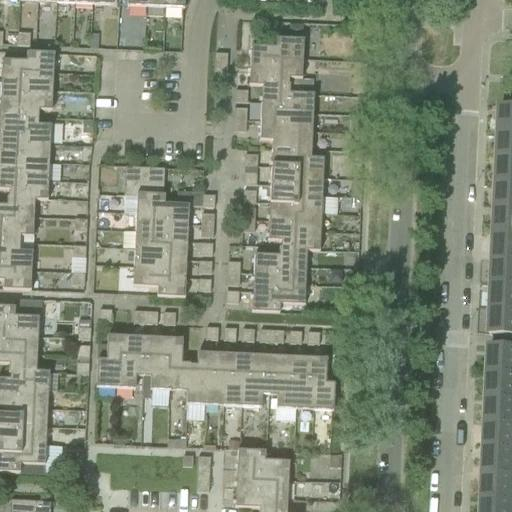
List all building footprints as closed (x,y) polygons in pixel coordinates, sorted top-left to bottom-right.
[(73,0),(73,7),(92,8),(92,0),(73,0)] [(92,0),(92,8),(110,9),(110,0),(92,0)] [(126,0),(126,10),(145,11),(145,0),(126,0)] [(145,0),(145,11),(164,12),(164,0),(145,0)] [(164,0),(164,12),(182,12),(182,0),(164,0)] [(287,29),(286,43),(302,43),(302,30),(287,29)] [(16,49),(28,49),(29,37),(17,36),(16,49)] [(274,62),(301,63),(302,44),(274,43),(274,52),(249,51),(248,70),(273,71),(274,62)] [(0,64),(0,84),(24,85),(25,76),(52,77),(52,58),(25,57),(25,66),(0,64)] [(214,57),(213,68),(225,69),(226,57),(214,57)] [(273,71),(248,70),(247,89),(260,89),(287,91),(288,82),(300,82),(301,63),(274,62),(273,71)] [(225,69),(213,68),(213,80),(225,81),(225,69)] [(24,85),(0,84),(0,102),(23,103),(24,94),(51,95),(52,77),(25,76),(24,85)] [(287,91),(260,89),(259,107),(287,108),(286,114),(311,115),(312,99),(287,98),(287,91)] [(23,103),(0,102),(0,119),(36,121),(37,113),(50,114),(51,95),(24,94),(23,103)] [(246,94),(234,94),(233,106),(246,106),(246,94)] [(287,108),(259,107),(259,124),(286,125),(285,134),(310,135),(311,115),(286,114),(287,108)] [(511,108),(499,108),(497,134),(511,135),(511,108)] [(233,123),(245,124),(246,112),(233,112),(233,123)] [(0,119),(0,137),(21,138),(21,148),(48,149),(49,130),(36,129),(36,121),(0,119)] [(351,120),(351,130),(359,130),(360,120),(351,120)] [(245,124),(233,123),(232,135),(244,136),(245,124)] [(82,124),(81,136),(90,137),(90,124),(82,124)] [(286,125),(259,124),(258,143),(270,144),(270,152),(310,154),(310,135),(285,134),(286,125)] [(511,135),(497,134),(496,160),(511,160),(511,135)] [(21,138),(0,137),(0,155),(21,156),(20,166),(47,167),(48,149),(21,148),(21,138)] [(310,154),(270,152),(269,171),(296,172),(296,181),(321,182),(322,163),(309,162),(310,154)] [(0,155),(0,172),(20,173),(19,183),(47,184),(47,167),(20,166),(21,156),(0,155)] [(244,158),(243,170),(256,170),(256,158),(244,158)] [(511,160),(496,160),(495,185),(511,185),(511,160)] [(135,200),(162,201),(163,172),(124,170),(123,198),(135,198),(135,200)] [(296,172),(269,171),(268,189),(296,190),(295,198),(320,199),(321,182),(296,181),(296,172)] [(20,173),(0,172),(0,192),(6,193),(6,202),(33,203),(46,204),(47,184),(19,183),(20,173)] [(243,176),(243,188),(255,189),(256,176),(243,176)] [(349,184),(349,201),(360,202),(360,184),(349,184)] [(511,185),(495,185),(494,210),(511,210),(511,185)] [(268,189),(268,207),(295,208),(294,216),(320,217),(320,199),(295,198),(296,190),(268,189)] [(242,194),(242,206),(254,206),(255,194),(242,194)] [(213,199),(201,198),(201,210),(213,211),(213,199)] [(135,200),(134,215),(162,216),(161,227),(186,228),(187,209),(162,208),(162,201),(135,200)] [(33,203),(6,202),(6,210),(0,209),(0,228),(5,229),(5,220),(32,221),(33,203)] [(295,208),(268,207),(267,225),(294,226),(294,235),(319,236),(320,217),(294,216),(295,208)] [(511,210),(494,210),(493,235),(511,235),(511,210)] [(242,212),(241,224),(253,224),(254,212),(242,212)] [(162,216),(134,215),(134,233),(161,234),(160,245),(185,246),(186,228),(161,227),(162,216)] [(200,229),(212,229),(213,218),(200,217),(200,229)] [(0,228),(0,246),(17,247),(17,238),(31,239),(32,221),(5,220),(5,229),(0,228)] [(85,234),(85,223),(75,223),(74,234),(85,234)] [(253,224),(241,224),(241,235),(253,236),(253,224)] [(294,226),(267,225),(266,244),(278,244),(278,253),(305,254),(318,255),(319,236),(294,235),(294,226)] [(212,229),(200,229),(199,241),(212,241),(212,229)] [(161,234),(134,233),(133,253),(160,254),(160,263),(185,264),(185,246),(160,245),(161,234)] [(511,235),(493,235),(492,260),(511,260),(511,235)] [(17,247),(0,246),(0,264),(3,264),(3,273),(30,275),(31,256),(17,255),(17,247)] [(198,259),(211,259),(211,247),(199,247),(198,259)] [(84,261),(84,250),(73,250),(72,261),(84,261)] [(160,254),(133,253),(132,269),(159,271),(159,281),(184,282),(185,264),(160,263),(160,254)] [(305,254),(278,253),(278,260),(253,259),(252,278),(279,279),(279,270),(304,271),(305,254)] [(511,260),(492,260),(491,285),(511,285),(511,260)] [(3,264),(0,264),(0,283),(2,284),(2,293),(29,294),(30,275),(3,273),(3,264)] [(210,277),(210,265),(198,264),(198,277),(210,277)] [(226,265),(226,277),(238,277),(239,266),(226,265)] [(159,271),(132,269),(131,290),(156,291),(156,300),(183,301),(184,282),(159,281),(159,271)] [(279,279),(252,278),(251,296),(278,297),(278,288),(304,289),(304,271),(279,270),(279,279)] [(83,289),(84,277),(71,276),(71,288),(83,289)] [(238,277),(226,277),(225,289),(238,289),(238,277)] [(197,294),(209,295),(210,283),(197,283),(197,294)] [(511,285),(491,285),(489,310),(511,310),(511,285)] [(278,297),(251,296),(250,315),(277,316),(277,307),(303,308),(304,289),(278,288),(278,297)] [(225,294),(225,307),(237,307),(238,295),(225,294)] [(0,310),(0,329),(10,330),(9,340),(36,341),(37,322),(30,321),(31,315),(40,315),(41,303),(12,302),(11,311),(0,310)] [(511,310),(489,310),(488,336),(511,337),(511,310)] [(98,313),(98,325),(110,326),(110,314),(98,313)] [(144,327),(144,315),(133,314),(132,327),(144,327)] [(156,316),(144,315),(144,327),(156,328),(156,316)] [(174,329),(174,316),(162,316),(161,328),(174,329)] [(0,329),(0,347),(9,348),(8,358),(35,359),(36,341),(9,340),(10,330),(0,329)] [(89,343),(89,331),(77,331),(76,343),(89,343)] [(216,343),(217,331),(205,331),(204,343),(216,343)] [(235,332),(223,331),(222,344),(234,344),(235,332)] [(253,333),(241,332),(240,345),(252,345),(253,333)] [(270,346),(270,334),(259,333),(258,346),(270,346)] [(270,334),(270,346),(282,346),(282,334),(270,334)] [(300,335),(288,335),(288,347),(299,347),(300,335)] [(318,348),(318,336),(306,335),(306,348),(318,348)] [(126,365),(127,340),(106,339),(105,364),(96,364),(95,391),(114,392),(115,365),(126,365)] [(115,365),(114,392),(133,393),(134,380),(142,380),(143,341),(127,340),(126,365),(115,365)] [(143,341),(142,380),(150,380),(149,394),(169,394),(170,367),(160,367),(161,342),(143,341)] [(180,343),(161,342),(160,367),(170,367),(169,394),(186,395),(187,368),(179,368),(180,343)] [(9,348),(0,347),(0,367),(8,367),(8,374),(35,376),(35,359),(8,358),(9,348)] [(511,348),(488,348),(486,374),(511,375),(511,348)] [(76,361),(88,361),(88,349),(76,349),(76,361)] [(187,368),(186,395),(185,408),(205,409),(206,382),(214,382),(216,357),(196,356),(196,368),(187,368)] [(234,358),(216,357),(214,382),(206,382),(205,409),(223,410),(224,383),(233,383),(234,358)] [(252,359),(234,358),(233,383),(224,383),(223,410),(241,411),(242,384),(251,384),(252,359)] [(269,360),(252,359),(251,384),(242,384),(241,411),(259,411),(260,398),(268,399),(269,360)] [(287,360),(269,360),(268,399),(276,399),(275,412),(294,413),(295,386),(286,386),(287,360)] [(305,361),(287,360),(286,386),(295,386),(294,413),(313,414),(314,387),(304,386),(305,361)] [(324,362),(305,361),(304,386),(314,387),(313,414),(331,415),(332,388),(323,387),(324,362)] [(75,378),(87,379),(88,367),(75,366),(75,378)] [(0,382),(0,401),(21,403),(22,393),(47,394),(47,376),(35,376),(8,374),(7,383),(0,382)] [(511,375),(486,374),(485,399),(511,399),(511,375)] [(21,403),(0,401),(0,419),(20,420),(21,412),(46,413),(47,394),(22,393),(21,403)] [(484,424),(511,425),(511,399),(485,399),(484,424)] [(0,419),(0,437),(20,439),(20,429),(45,431),(46,413),(21,412),(20,420),(0,419)] [(511,425),(484,424),(483,449),(511,450),(511,425)] [(20,439),(0,437),(0,455),(19,457),(19,449),(44,450),(45,431),(20,429),(20,439)] [(172,442),(172,451),(184,452),(184,443),(172,442)] [(227,444),(227,453),(236,453),(237,444),(227,444)] [(19,457),(0,455),(0,475),(18,476),(18,467),(43,468),(44,450),(19,449),(19,457)] [(511,450),(483,449),(482,474),(511,475),(511,450)] [(261,483),(286,484),(287,466),(262,465),(263,456),(236,454),(235,474),(262,475),(261,483)] [(191,460),(182,459),(181,470),(191,470),(191,460)] [(328,459),(328,471),(339,472),(340,459),(328,459)] [(197,460),(196,472),(208,472),(209,460),(197,460)] [(208,472),(196,472),(195,483),(208,484),(208,472)] [(262,475),(235,474),(234,492),(261,493),(261,501),(286,502),(286,484),(261,483),(262,475)] [(511,475),(482,474),(481,499),(511,500),(511,475)] [(208,484),(195,483),(195,495),(207,496),(208,484)] [(261,493),(234,492),(233,510),(258,511),(257,511),(285,511),(286,502),(261,501),(261,493)] [(511,511),(511,500),(481,499),(480,511),(511,511)] [(48,511),(49,505),(9,503),(8,511),(48,511)]
